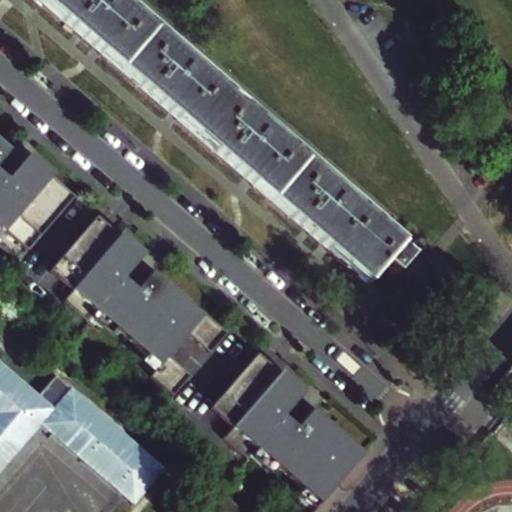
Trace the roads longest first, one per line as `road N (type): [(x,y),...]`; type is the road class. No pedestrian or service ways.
road 1 (residential): [(422,429),(0,68)]
road 2 (residential): [(511,275),(326,0)]
road 3 (residential): [(511,331),(422,429)]
